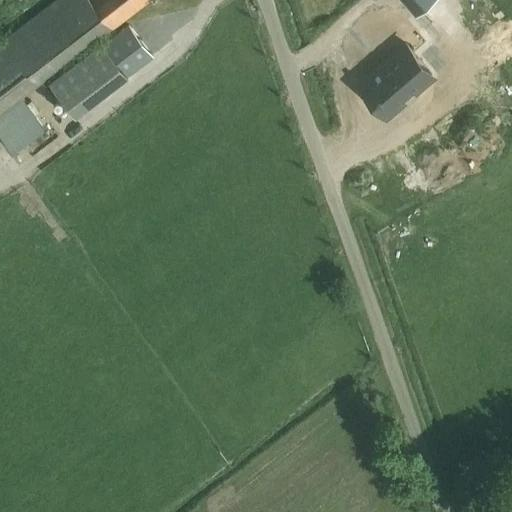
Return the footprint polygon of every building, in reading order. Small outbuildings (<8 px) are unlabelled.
[(54,0),(0,41),(0,113),(106,34),(110,40),(54,82),(78,114),(173,41),(149,10),(117,34),(112,28),(148,1),(147,0),(54,0)] [(435,0),(400,0),(415,17),(435,0)] [(351,25),(378,57),(398,40),(390,30),(397,23),(390,15),(383,22),(371,8),(351,25)] [(303,72),(329,56),(319,40),(293,56),(303,72)] [(383,117),(430,76),(404,46),(357,87),(383,117)] [(28,105),(1,124),(0,124),(0,137),(11,153),(18,147),(17,147),(44,128),(28,105)]
